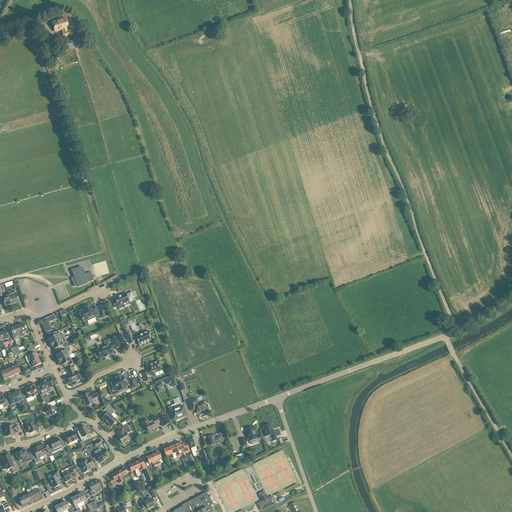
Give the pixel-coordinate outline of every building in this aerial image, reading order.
[(53,23),(55,31),(62,29),(64,37),(73,34),(71,30),(67,31),(66,28),(68,27),(66,19),(53,23)] [(73,39),(61,43),(63,51),(76,47),(73,39)] [(51,55),(53,63),(60,61),(57,53),(51,55)] [(75,277),(71,278),(74,287),(78,285),(78,287),(87,283),(93,281),(91,272),(85,274),(83,267),(72,271),(75,277)] [(13,285),(15,289),(18,288),(16,280),(5,284),(6,288),(13,285)] [(16,292),(9,295),(12,304),(14,304),(14,303),(18,302),(18,303),(17,298),(18,298),(16,292)] [(116,301),(112,303),(114,308),(118,306),(120,310),(125,307),(124,304),(129,301),(129,300),(134,298),(131,292),(127,295),(126,295),(126,294),(115,299),(116,301)] [(12,304),(9,295),(2,297),(5,307),(6,307),(6,306),(9,305),(12,304)] [(80,315),(79,316),(81,320),(82,319),(83,322),(87,320),(88,321),(95,318),(95,317),(99,315),(101,319),(107,316),(103,308),(98,311),(97,311),(94,306),(91,307),(90,305),(82,309),(83,311),(79,312),(80,315)] [(41,324),(46,333),(52,331),(48,323),(56,319),(54,314),(44,319),(45,322),(41,324)] [(120,323),(123,330),(128,329),(127,325),(129,325),(127,320),(120,323)] [(20,325),(17,326),(21,337),(23,336),(22,333),(26,332),(28,333),(30,333),(27,325),(24,326),(23,324),(20,326),(20,325)] [(21,337),(17,326),(14,327),(11,328),(14,339),(21,337)] [(0,332),(0,334),(2,341),(3,344),(9,342),(8,339),(9,338),(6,331),(3,332),(2,332),(0,332)] [(49,341),(50,345),(64,338),(65,338),(63,333),(61,333),(60,333),(57,333),(56,331),(49,335),(51,338),(49,339),(50,341),(49,341)] [(149,337),(151,336),(148,331),(143,333),(143,334),(136,337),(133,339),(131,333),(126,335),(130,344),(135,342),(134,342),(137,341),(139,346),(151,340),(149,337)] [(98,352),(94,354),(96,359),(100,357),(101,359),(105,357),(105,358),(109,356),(109,355),(113,353),(112,350),(114,349),(120,347),(115,337),(110,339),(112,344),(106,346),(106,347),(97,351),(98,352)] [(60,347),(61,349),(68,346),(64,338),(50,345),(52,348),(53,347),(54,350),(60,347)] [(56,358),(58,361),(72,354),(68,346),(61,349),(63,352),(56,355),(57,357),(56,358)] [(16,355),(25,352),(24,349),(19,350),(18,347),(14,348),(16,355)] [(31,362),(38,358),(36,353),(31,355),(30,352),(24,355),(25,358),(28,363),(31,362)] [(72,354),(58,361),(60,364),(61,366),(68,363),(69,366),(75,363),(72,355),(72,354)] [(31,362),(28,363),(32,368),(30,369),(32,372),(40,368),(39,365),(41,364),(38,358),(31,362)] [(147,372),(147,371),(142,373),(146,382),(151,380),(149,376),(155,373),(154,373),(163,370),(161,365),(160,362),(159,361),(147,366),(149,371),(147,372)] [(12,368),(15,375),(21,372),(17,365),(12,368)] [(70,375),(66,376),(70,384),(76,381),(77,382),(80,380),(80,379),(81,379),(78,372),(76,372),(74,367),(73,367),(67,370),(68,374),(69,373),(70,375)] [(12,368),(6,370),(9,378),(15,375),(12,368)] [(174,375),(176,379),(192,373),(190,369),(174,375)] [(9,378),(6,370),(1,373),(4,380),(9,378)] [(115,380),(110,382),(112,386),(111,387),(112,391),(114,391),(118,389),(119,392),(126,388),(126,387),(130,385),(132,389),(137,386),(134,379),(127,381),(126,379),(125,379),(123,376),(122,377),(122,376),(114,379),(115,380)] [(166,380),(168,385),(171,384),(172,387),(177,386),(175,377),(166,380)] [(41,385),(38,386),(42,394),(45,393),(45,394),(49,392),(49,391),(50,390),(49,388),(53,386),(49,379),(45,381),(43,382),(40,383),(41,385)] [(153,386),(157,394),(162,392),(161,388),(164,387),(162,382),(153,386)] [(25,390),(29,398),(32,397),(33,397),(38,395),(34,386),(32,387),(31,387),(29,388),(29,389),(25,390)] [(89,393),(82,396),(86,406),(93,404),(91,400),(98,397),(95,391),(89,394),(89,393)] [(20,392),(14,394),(18,403),(21,401),(22,404),(26,402),(27,402),(24,395),(22,396),(20,392)] [(11,402),(8,403),(9,406),(11,408),(16,406),(15,404),(18,403),(14,394),(8,397),(11,402)] [(0,405),(2,405),(4,408),(9,406),(8,403),(7,400),(4,401),(2,396),(0,396),(0,405)] [(191,411),(195,410),(196,413),(207,410),(204,401),(198,402),(197,398),(188,401),(191,411)] [(122,404),(120,399),(112,403),(114,407),(122,404)] [(46,409),(49,416),(51,415),(54,416),(56,408),(54,408),(53,406),(56,405),(54,401),(46,405),(47,408),(46,409)] [(178,403),(175,404),(181,420),(187,417),(183,405),(183,406),(181,403),(179,404),(178,403)] [(181,420),(175,404),(171,406),(171,407),(168,408),(170,411),(169,411),(173,422),(181,420)] [(102,419),(111,427),(117,421),(111,415),(114,413),(107,407),(101,414),(104,416),(102,419)] [(162,417),(159,418),(163,427),(171,423),(165,412),(160,414),(162,417)] [(147,420),(142,422),(144,427),(146,427),(148,432),(156,428),(154,425),(159,423),(157,418),(151,421),(152,422),(149,424),(147,420)] [(30,423),(26,425),(30,433),(37,430),(37,428),(42,426),(39,421),(39,420),(38,421),(34,423),(33,421),(30,423)] [(270,435),(273,441),(278,439),(274,430),(273,431),(271,424),(264,427),(265,432),(267,436),(270,435)] [(5,433),(6,433),(7,437),(15,435),(15,433),(19,433),(18,425),(13,425),(4,426),(5,433)] [(119,436),(118,437),(122,444),(130,439),(127,434),(131,432),(127,425),(124,427),(124,428),(117,432),(119,436)] [(80,431),(77,432),(81,440),(87,437),(87,436),(91,435),(88,429),(87,429),(85,426),(79,429),(80,431)] [(246,431),(249,438),(245,439),(245,438),(241,440),(243,446),(247,445),(246,441),(250,440),(250,441),(258,438),(254,427),(246,431)] [(65,436),(68,444),(78,440),(74,431),(68,434),(68,435),(65,436)] [(219,436),(216,437),(215,435),(208,437),(211,446),(221,442),(221,441),(224,440),(225,442),(224,442),(225,442),(222,432),(218,434),(219,436)] [(50,442),(53,449),(61,445),(62,448),(65,446),(63,441),(60,442),(58,438),(50,442)] [(195,438),(189,440),(192,449),(191,449),(192,452),(195,451),(197,450),(197,451),(201,449),(198,442),(197,442),(195,438)] [(182,443),(176,445),(179,451),(180,451),(182,455),(190,452),(186,443),(183,445),(182,443)] [(44,445),(39,447),(43,457),(46,455),(47,458),(53,456),(50,449),(47,451),(44,445)] [(176,445),(170,448),(172,454),(175,453),(176,455),(179,454),(178,452),(179,451),(176,445)] [(43,457),(39,447),(33,450),(36,456),(33,457),(36,464),(41,461),(40,458),(43,457)] [(172,454),(170,448),(163,450),(166,457),(172,454)] [(97,456),(93,459),(95,463),(99,461),(100,463),(104,461),(104,460),(109,456),(105,449),(101,451),(102,452),(96,456),(97,456)] [(16,455),(15,456),(19,464),(24,461),(25,464),(33,460),(29,452),(26,454),(25,450),(19,453),(19,452),(16,454),(16,455)] [(159,452),(152,455),(155,461),(156,464),(159,463),(158,460),(161,458),(159,452)] [(65,461),(68,460),(69,462),(73,461),(71,457),(74,456),(73,453),(64,456),(65,461)] [(3,458),(2,458),(4,462),(3,463),(5,470),(7,469),(7,470),(14,467),(16,472),(19,471),(15,461),(12,462),(9,455),(6,457),(5,456),(4,457),(3,458)] [(155,461),(152,455),(146,458),(149,464),(152,463),(153,465),(156,464),(155,461)] [(236,457),(238,465),(245,463),(243,455),(236,457)] [(91,468),(94,466),(91,459),(87,461),(87,460),(79,464),(81,468),(82,468),(85,473),(91,469),(91,468)] [(142,460),(135,463),(138,469),(142,467),(143,469),(146,468),(142,460)] [(138,469),(135,463),(128,466),(131,472),(135,470),(136,472),(135,472),(137,476),(140,475),(138,469)] [(74,465),(61,471),(66,482),(75,477),(73,473),(77,471),(74,465)] [(124,468),(117,472),(123,481),(129,477),(124,468)] [(53,477),(48,479),(51,485),(52,485),(54,488),(60,485),(59,483),(59,482),(58,480),(57,479),(56,479),(60,477),(60,478),(61,478),(57,471),(51,474),(53,477)] [(150,482),(150,483),(153,482),(152,481),(153,481),(149,471),(145,473),(149,483),(150,482)] [(39,472),(34,474),(38,481),(42,479),(39,472)] [(113,479),(110,481),(111,483),(113,486),(116,484),(115,483),(117,481),(120,485),(124,483),(123,481),(117,472),(111,476),(113,479)] [(88,485),(90,490),(92,492),(95,490),(96,493),(103,490),(98,480),(88,485)] [(7,490),(11,498),(16,495),(12,488),(7,490)] [(38,489),(27,494),(31,502),(42,497),(38,489)] [(82,493),(77,496),(80,503),(82,506),(87,503),(86,500),(82,493)] [(173,511),(213,511),(214,511),(212,507),(214,506),(209,497),(207,493),(186,503),(186,505),(173,511)] [(31,502),(27,494),(18,498),(22,506),(31,502)] [(263,503),(261,504),(258,506),(260,511),(275,504),(273,499),(268,501),(264,494),(259,496),(263,503)] [(80,503),(77,496),(71,499),(75,506),(76,509),(79,508),(77,505),(80,503)] [(142,506),(144,509),(147,507),(148,509),(155,505),(152,499),(150,496),(147,498),(148,501),(144,503),(145,504),(142,506)] [(125,511),(128,509),(126,505),(131,502),(129,498),(120,502),(123,506),(117,510),(118,511),(125,511)] [(1,503),(0,503),(0,511),(5,511),(4,510),(9,507),(7,502),(1,505),(1,503)] [(66,502),(60,504),(64,511),(70,511),(71,511),(69,509),(70,508),(69,508),(66,502)] [(290,505),(292,511),(300,511),(296,502),(290,505)]
